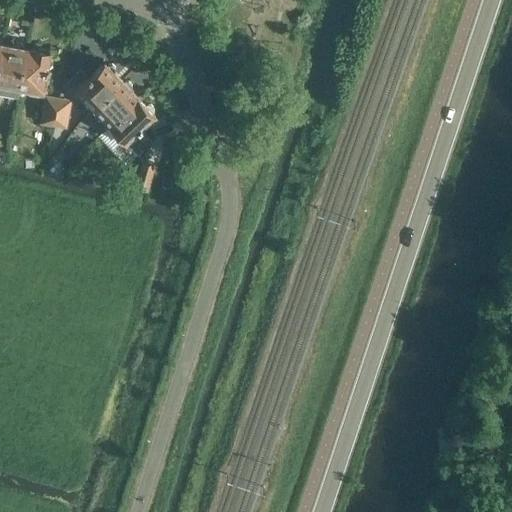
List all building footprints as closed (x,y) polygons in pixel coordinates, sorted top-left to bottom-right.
[(4,42),(0,60),(0,81),(21,85),(27,46),(4,42)] [(27,46),(21,85),(48,91),(52,70),(47,69),(51,50),(27,46)] [(75,85),(93,106),(124,78),(107,60),(90,76),(87,74),(75,85)] [(124,78),(93,106),(111,124),(140,96),(124,78)] [(40,122),(55,125),(59,96),(45,94),(40,122)] [(59,96),(55,125),(68,127),(72,98),(59,96)] [(140,96),(111,124),(127,142),(139,153),(152,139),(142,128),(157,114),(140,96)] [(96,126),(87,134),(92,140),(101,132),(96,126)] [(143,160),(136,184),(149,189),(156,163),(143,160)]
